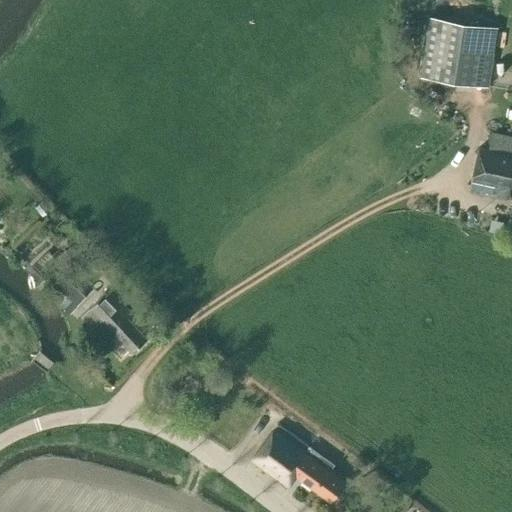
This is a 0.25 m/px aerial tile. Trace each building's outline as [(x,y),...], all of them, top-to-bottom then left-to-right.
[(497,26),(430,16),(420,76),(488,86),(497,26)] [(511,136),(490,131),(486,149),(476,146),(466,189),(502,198),(506,186),(511,187),(511,136)] [(62,275),(53,283),(65,295),(73,286),(62,275)] [(118,299),(115,301),(106,291),(81,315),(115,349),(124,341),(133,351),(147,338),(129,318),(133,314),(118,299)] [(70,296),(61,306),(69,314),(79,304),(70,296)] [(249,459),(287,487),(295,476),(329,500),(344,481),(328,469),(331,464),(276,424),(249,459)]
